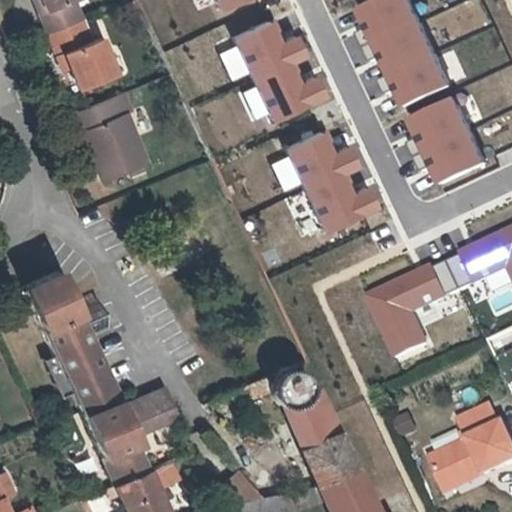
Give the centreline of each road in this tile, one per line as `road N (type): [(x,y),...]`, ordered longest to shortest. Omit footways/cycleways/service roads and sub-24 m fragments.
road 1 (residential): [(309,0),(416,223),(511,178)]
road 2 (residential): [(0,78),(36,185),(0,245)]
